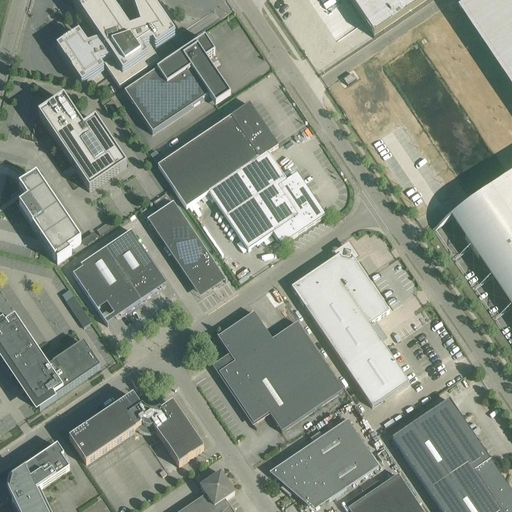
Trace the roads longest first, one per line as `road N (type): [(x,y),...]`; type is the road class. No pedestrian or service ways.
road 1 (unclassified): [(163,354),(383,208)]
road 2 (unclassified): [(383,208),(243,0)]
road 3 (unclassified): [(511,398),(383,208)]
road 4 (unclassified): [(0,463),(163,354)]
road 5 (unclassified): [(268,511),(163,354)]
